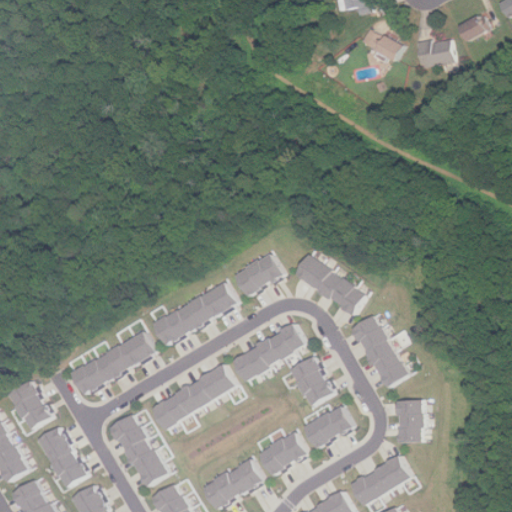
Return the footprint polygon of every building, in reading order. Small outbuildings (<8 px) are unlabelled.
[(373,0),(348,0),(350,9),(363,8),(364,14),(375,13),(373,0)] [(467,24),(474,40),(494,31),(487,15),(467,24)] [(411,45),(376,28),(368,44),(403,61),(411,45)] [(429,67),(461,62),(457,37),(425,42),(429,67)] [(242,276),(254,297),(291,275),(277,253),(242,276)] [(316,254),(302,275),(358,316),(372,295),(316,254)] [(159,323),(172,346),(244,303),(231,281),(159,323)] [(356,329),(392,388),(415,374),(379,315),(356,329)] [(239,361),(252,382),(312,344),(299,323),(239,361)] [(78,372),(92,396),(163,352),(150,331),(78,372)] [(297,370),(318,406),(340,393),(319,356),(297,370)] [(159,408),(172,430),(243,386),(230,363),(159,408)] [(15,393),(29,419),(31,417),(38,429),(59,417),(37,380),(15,393)] [(404,400),(406,443),(430,441),(430,429),(433,428),(432,413),(430,413),(429,399),(404,400)] [(312,426),(325,449),(361,427),(348,405),(312,426)] [(0,462),(12,483),(35,469),(0,410),(0,462)] [(117,428),(154,487),(177,473),(140,414),(117,428)] [(43,439),(73,488),(94,475),(66,426),(43,439)] [(267,453),(280,475),(316,454),(303,430),(267,453)] [(359,484),(373,506),(421,477),(407,454),(359,484)] [(210,487),(224,509),(271,480),(258,458),(210,487)] [(18,493),(29,511),(59,511),(41,480),(18,493)] [(78,498),(86,511),(116,511),(100,484),(78,498)] [(168,511),(200,511),(183,484),(160,499),(168,511)] [(314,511),(362,511),(349,490),(314,511)]
